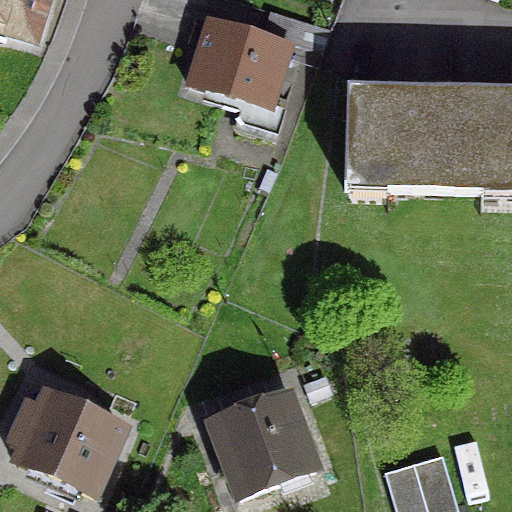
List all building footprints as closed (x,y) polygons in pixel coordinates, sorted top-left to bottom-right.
[(0,0),(0,36),(27,45),(41,0),(0,0)] [(265,16),(258,39),(317,57),(324,34),(265,16)] [(187,52),(196,55),(184,91),(265,116),(284,54),(191,24),(187,38),(191,39),(187,52)] [(511,104),(406,102),(344,100),(341,192),(346,192),(346,184),(382,185),(382,193),(478,196),(478,188),(511,189),(511,104)] [(3,449),(18,456),(12,470),(87,504),(118,434),(43,401),(37,414),(22,407),(3,449)] [(282,402),(207,430),(234,504),(310,475),(282,402)] [(397,511),(456,511),(440,463),(387,481),(397,511)]
